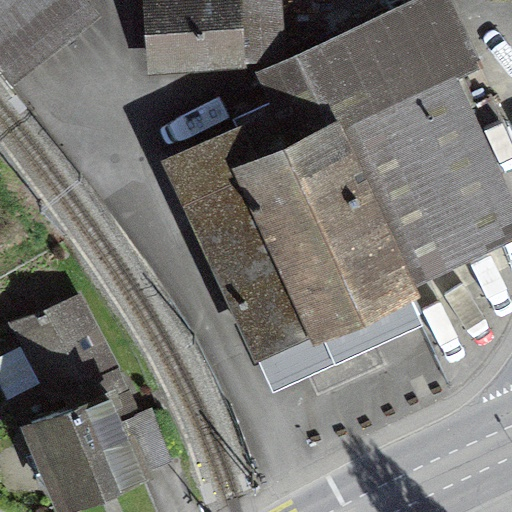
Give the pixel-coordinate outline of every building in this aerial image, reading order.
[(84,0),(0,0),(0,44),(9,59),(89,8),(84,0)] [(147,0),(152,57),(278,48),(274,0),(147,0)] [(450,0),(426,0),(266,72),(277,98),(299,143),(246,168),(320,323),(511,234),(511,211),(451,78),(480,65),(450,0)] [(299,143),(277,98),(165,152),(260,351),(320,323),(246,168),(299,143)] [(83,304),(27,334),(63,403),(27,422),(72,508),(165,459),(83,304)]
